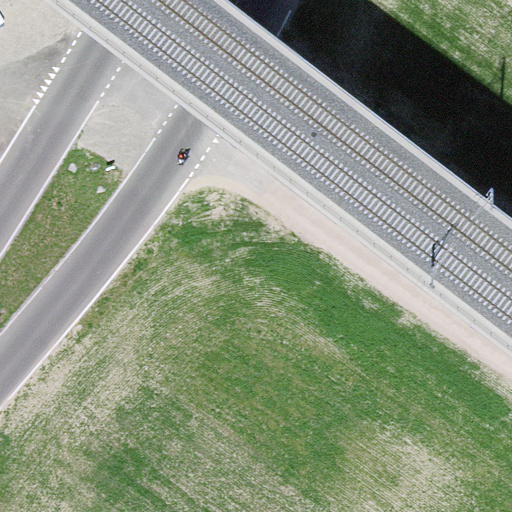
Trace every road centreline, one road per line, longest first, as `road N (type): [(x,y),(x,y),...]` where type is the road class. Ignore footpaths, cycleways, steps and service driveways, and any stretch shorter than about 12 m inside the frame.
road 1 (track): [(0,89),(85,74),(189,130),(511,370)]
road 2 (tertiary): [(0,372),(136,206),(267,0)]
road 3 (tertiary): [(129,0),(0,209)]
